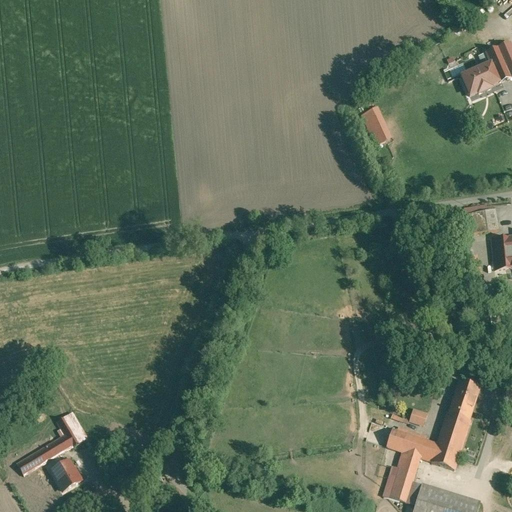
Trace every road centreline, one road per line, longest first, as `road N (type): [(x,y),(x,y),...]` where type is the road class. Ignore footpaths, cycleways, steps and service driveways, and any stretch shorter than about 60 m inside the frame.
road 1 (unknown): [(419,511),(431,476),(483,483),(495,381),(432,382),(432,428)]
road 2 (unclassified): [(238,239),(174,463),(203,511)]
road 3 (unclassified): [(238,239),(0,281)]
road 4 (unclassified): [(401,212),(238,239)]
road 5 (unclassified): [(401,212),(433,336)]
